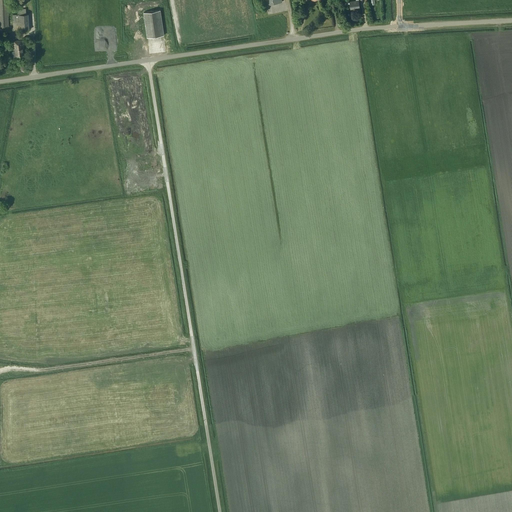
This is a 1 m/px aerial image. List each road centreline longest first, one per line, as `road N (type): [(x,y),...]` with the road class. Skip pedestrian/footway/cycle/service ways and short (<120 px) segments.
road 1 (unclassified): [(219,511),(147,60)]
road 2 (unclassified): [(147,60),(391,26),(511,20)]
road 3 (track): [(193,349),(5,369)]
road 4 (unclassified): [(0,81),(147,60)]
